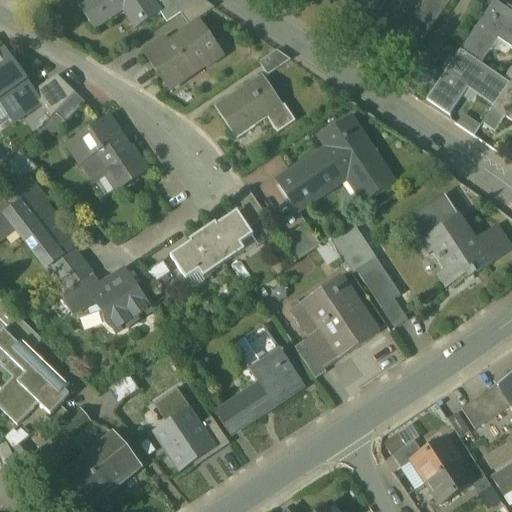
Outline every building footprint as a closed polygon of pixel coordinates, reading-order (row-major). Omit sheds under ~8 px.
[(83,0),(76,5),(94,31),(123,12),(135,30),(160,14),(161,13),(155,4),(152,0),(83,0)] [(200,0),(161,0),(155,4),(161,13),(160,14),(167,24),(181,15),(202,1),(200,0)] [(386,4),(379,0),(362,0),(362,1),(380,14),(386,4)] [(450,6),(440,0),(425,0),(424,2),(444,16),(450,6)] [(202,1),(181,15),(188,26),(214,9),(202,1)] [(380,14),(362,1),(355,10),(374,23),(380,14)] [(444,16),(424,2),(418,12),(437,25),(444,16)] [(511,14),(495,3),(462,53),(482,67),(499,42),(511,51),(511,14)] [(374,23),(355,10),(349,20),(367,33),(374,23)] [(437,25),(418,12),(411,22),(431,35),(437,25)] [(431,35),(411,22),(405,31),(425,44),(431,35)] [(201,24),(170,44),(166,38),(144,53),(168,90),(184,79),(182,76),(202,63),(206,69),(223,57),(201,24)] [(425,44),(405,31),(398,40),(418,54),(425,44)] [(418,54),(398,40),(392,50),(412,63),(418,54)] [(34,93),(5,50),(0,53),(0,102),(14,124),(41,106),(42,105),(34,93)] [(482,67),(462,53),(428,103),(451,118),(469,92),(495,110),(511,86),(482,67)] [(262,76),(215,106),(237,140),(284,110),(262,76)] [(57,77),(34,93),(42,105),(41,106),(51,120),(75,94),(57,77)] [(495,110),(494,111),(511,123),(511,85),(511,86),(495,110)] [(85,105),(75,94),(51,120),(42,129),(53,139),(85,105)] [(458,126),(478,135),(483,123),(463,115),(458,126)] [(352,118),(324,137),(333,151),(278,187),(295,213),(352,176),(369,202),(396,184),(352,118)] [(109,119),(68,146),(82,166),(95,158),(117,193),(148,173),(132,149),(130,150),(109,119)] [(38,170),(20,153),(7,165),(19,185),(27,179),(38,170)] [(76,249),(40,200),(42,198),(27,179),(19,185),(0,199),(0,240),(5,237),(0,231),(0,230),(11,222),(48,271),(72,252),(76,249)] [(248,190),(236,198),(245,211),(248,216),(260,208),(248,190)] [(445,198),(414,218),(427,238),(459,218),(445,198)] [(245,211),(238,215),(248,230),(267,218),(260,208),(248,216),(245,211)] [(216,225),(203,234),(225,267),(245,253),(241,246),(254,238),(248,230),(238,215),(238,214),(217,227),(216,225)] [(459,218),(427,238),(428,239),(418,245),(426,257),(432,253),(444,271),(435,277),(444,291),(471,273),(474,278),(477,276),(476,275),(511,252),(511,247),(499,228),(475,243),(459,218)] [(308,227),(284,243),(298,264),(322,248),(308,227)] [(401,298),(354,227),(331,243),(353,276),(357,273),(382,310),(395,302),(401,298)] [(225,267),(203,234),(190,242),(191,245),(171,259),(187,282),(200,273),(205,280),(225,267)] [(330,244),(319,251),(333,271),(343,265),(330,244)] [(72,252),(48,271),(66,294),(92,277),(72,252)] [(164,264),(164,263),(146,275),(156,284),(170,274),(164,265),(164,264)] [(102,292),(94,297),(98,303),(106,315),(106,320),(107,325),(111,329),(116,331),(122,332),(127,330),(131,326),(133,321),(148,311),(125,276),(102,292)] [(66,294),(62,297),(75,317),(98,303),(94,297),(102,292),(92,277),(66,294)] [(343,278),(291,313),(309,341),(305,343),(325,372),(380,335),(380,334),(370,320),(370,319),(361,325),(345,300),(353,294),(353,293),(352,294),(343,279),(343,278)] [(23,323),(0,301),(0,321),(9,330),(34,353),(44,343),(23,323)] [(395,302),(382,310),(395,330),(408,322),(395,302)] [(34,353),(9,330),(0,339),(0,367),(14,380),(0,394),(0,410),(19,427),(39,406),(47,413),(70,389),(34,353)] [(325,372),(305,343),(296,349),(316,382),(327,375),(325,372)] [(260,387),(215,415),(231,438),(258,420),(254,414),(301,383),(279,350),(265,359),(262,354),(256,358),(260,362),(249,369),(260,387)] [(130,377),(108,391),(117,405),(139,391),(130,377)] [(511,379),(462,412),(475,432),(511,409),(511,410),(511,379)] [(201,426),(177,390),(160,402),(173,421),(152,435),(180,475),(217,450),(201,426)] [(83,411),(62,428),(70,439),(92,423),(83,411)] [(470,434),(458,415),(448,421),(460,441),(470,434)] [(217,450),(228,443),(212,419),(201,426),(217,450)] [(115,436),(60,480),(84,511),(86,511),(141,467),(115,436)] [(420,455),(411,462),(413,466),(427,486),(464,462),(448,437),(429,450),(420,455)] [(414,445),(393,459),(402,473),(413,466),(411,462),(420,455),(414,445)] [(464,462),(427,486),(441,507),(473,487),(478,483),(477,480),(464,462)] [(511,466),(492,480),(510,509),(511,507),(511,466)] [(483,476),(477,480),(478,483),(473,487),(479,496),(489,511),(501,503),(483,476)]
